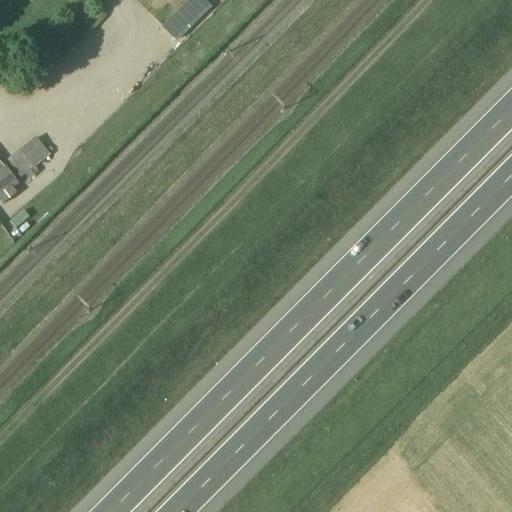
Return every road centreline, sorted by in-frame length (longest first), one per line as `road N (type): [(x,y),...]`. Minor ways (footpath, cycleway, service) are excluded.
road 1 (motorway): [(511,109),(111,511)]
road 2 (motorway): [(180,511),(511,182)]
